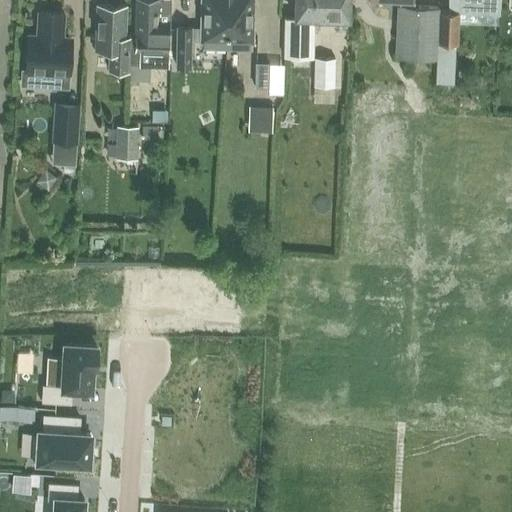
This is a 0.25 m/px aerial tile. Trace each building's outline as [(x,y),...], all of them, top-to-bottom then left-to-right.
[(129,37),(128,64),(130,64),(139,64),(139,65),(167,66),(170,20),(157,20),(158,0),(136,0),(135,33),(129,33),(129,37)] [(226,46),(227,0),(201,0),(201,26),(191,26),(191,25),(177,24),(176,64),(189,65),(190,38),(200,38),(200,40),(203,40),(203,46),(226,46)] [(227,0),(226,46),(249,47),(249,41),(252,41),(253,0),(227,0)] [(284,56),(312,57),(313,16),(348,17),(348,0),(294,0),(294,16),(285,15),(284,56)] [(438,5),(412,4),(412,0),(398,0),(398,3),(397,3),(395,57),(436,58),(436,43),(437,11),(438,5)] [(437,11),(436,43),(457,44),(458,10),(498,12),(498,0),(448,0),(448,11),(437,11)] [(97,4),(95,50),(109,50),(108,70),(129,71),(130,64),(128,64),(129,37),(125,37),(127,5),(97,4)] [(27,34),(25,69),(21,68),(21,80),(24,84),(34,85),(38,81),(39,71),(57,72),(56,81),(57,81),(69,82),(71,41),(66,41),(66,37),(62,36),(64,12),(39,11),(37,35),(27,34)] [(314,85),(333,85),(334,57),(314,56),(314,85)] [(255,86),(268,86),(269,62),(255,62),(255,86)] [(249,127),(268,128),(269,104),(250,103),(249,127)] [(78,112),(60,110),(57,162),(75,163),(78,112)] [(361,129),(359,169),(383,170),(386,130),(361,129)] [(383,170),(383,171),(408,173),(408,172),(410,132),(386,130),(383,170)] [(410,132),(408,172),(432,173),(435,133),(410,132)] [(432,173),(432,174),(457,175),(457,174),(459,134),(435,133),(432,173)] [(459,134),(457,174),(481,176),(483,136),(459,134)] [(511,197),(474,195),(472,220),(511,222),(511,197)] [(471,220),(470,244),(471,244),(511,246),(511,225),(511,222),(472,220),(471,220)] [(471,244),(469,269),(509,271),(511,246),(471,244)] [(468,268),(467,293),(468,293),(508,295),(509,271),(469,269),(468,268)] [(28,324),(105,326),(106,283),(30,281),(28,324)] [(468,293),(467,317),(507,320),(508,295),(468,293)] [(43,384),(42,399),(70,401),(71,387),(91,388),(92,373),(92,365),(95,365),(95,362),(96,362),(96,361),(95,360),(96,349),(97,349),(97,348),(96,348),(96,345),(65,343),(64,357),(47,356),(45,384),(43,384)] [(105,391),(107,353),(97,353),(95,391),(105,391)] [(111,384),(111,403),(122,403),(122,385),(111,384)] [(13,401),(13,394),(8,390),(2,389),(1,401),(13,401)] [(17,406),(16,420),(29,421),(30,407),(17,406)] [(90,445),(90,432),(78,432),(79,416),(43,413),(42,429),(38,429),(37,459),(57,460),(57,464),(73,465),(74,461),(89,462),(89,460),(90,460),(90,458),(89,458),(90,447),(91,447),(91,445),(90,445)] [(15,442),(5,449),(18,469),(29,461),(15,442)] [(30,474),(13,473),(12,490),(29,491),(30,474)] [(83,511),(84,498),(76,497),(77,483),(49,482),(48,497),(55,498),(53,511),(83,511)]
